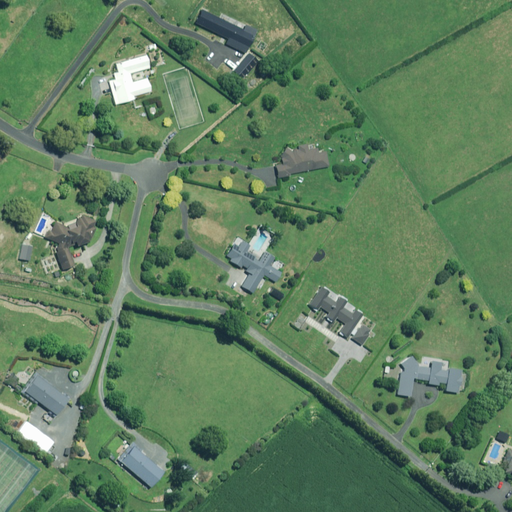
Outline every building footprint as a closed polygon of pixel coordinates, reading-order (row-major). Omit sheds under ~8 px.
[(220,19),(208,13),(203,11),(202,10),(195,24),(228,40),(225,44),(245,54),(256,31),(246,26),(222,14),(220,19)] [(274,30),(272,30),(272,31),(271,31),(271,32),(270,33),(270,34),(270,35),(271,36),(271,37),(272,37),(273,38),(274,38),(275,38),(276,38),(277,37),(278,36),(278,35),(278,34),(278,33),(278,32),(278,31),(277,31),(277,30),(276,30),(275,30),(274,30)] [(258,62),(249,54),(234,71),(244,79),(258,62)] [(147,79),(139,81),(136,72),(137,72),(150,68),(146,56),(115,64),(118,73),(114,74),(115,80),(109,82),(115,105),(134,100),(133,97),(150,92),(147,79)] [(252,87),(252,86),(253,86),(254,86),(255,86),(256,86),(256,85),(257,85),(257,84),(257,83),(257,82),(257,81),(257,80),(256,80),(256,79),(255,79),(254,79),(253,79),(252,79),(252,80),(251,80),(251,81),(250,82),(250,83),(249,83),(248,83),(247,83),(246,83),(245,84),(245,85),(244,85),(244,86),(244,87),(244,88),(245,89),(245,90),(246,90),(247,91),(248,91),(249,91),(250,90),(251,90),(251,89),(252,88),(252,87)] [(308,150),(307,144),(298,146),(299,149),(290,151),(286,148),(282,154),(280,156),(282,165),(275,166),(277,178),(290,176),(290,175),(328,167),(325,152),(318,153),(317,149),(308,150)] [(55,252),(62,270),(74,266),(68,248),(66,248),(66,246),(73,243),(75,247),(88,242),(88,241),(90,240),(96,228),(94,227),(97,221),(82,214),(80,218),(79,217),(76,223),(65,227),(55,223),(51,231),(47,230),(45,239),(53,241),(55,245),(57,252),(55,252)] [(250,246),(242,242),(239,247),(234,244),(226,256),(231,259),(230,262),(241,268),(242,266),(247,269),(245,272),(249,274),(241,287),(252,294),(263,276),(275,283),(281,273),(270,266),(275,258),(265,252),(260,260),(246,252),(250,246)] [(32,247),(22,245),(19,259),(29,261),(32,247)] [(353,336),(352,339),(362,346),(371,331),(361,324),(359,323),(363,316),(355,311),(353,314),(343,307),(346,302),(340,298),(336,303),(326,296),(328,293),(321,288),(309,306),(317,312),(319,308),(328,313),(325,318),(333,323),(336,319),(345,325),(340,333),(348,339),(351,335),(353,336)] [(424,358),(423,363),(423,367),(417,366),(412,357),(400,364),(403,369),(403,372),(401,372),(397,395),(409,397),(412,379),(428,381),(427,384),(438,386),(439,383),(446,384),(445,391),(458,394),(458,392),(459,386),(462,387),(463,378),(460,377),(461,371),(448,368),(449,362),(424,358)] [(37,414),(45,420),(46,421),(49,417),(48,416),(51,413),(55,416),(53,418),(58,422),(71,405),(67,402),(68,400),(46,383),(47,381),(38,374),(24,392),(43,406),(40,410),(39,409),(36,413),(37,414)] [(43,436),(26,423),(19,432),(36,445),(43,436)] [(118,460),(120,462),(150,488),(163,473),(140,453),(141,452),(132,443),(118,460)] [(511,451),(507,450),(502,463),(507,465),(503,472),(510,475),(509,478),(511,479),(511,451)]
